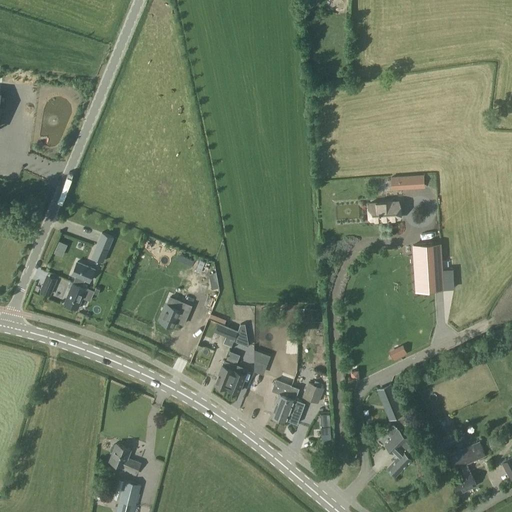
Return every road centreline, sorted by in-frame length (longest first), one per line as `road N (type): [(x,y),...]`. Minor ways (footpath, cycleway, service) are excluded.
road 1 (secondary): [(337,511),(197,403),(71,345),(7,327)]
road 2 (unclassified): [(7,327),(139,0)]
